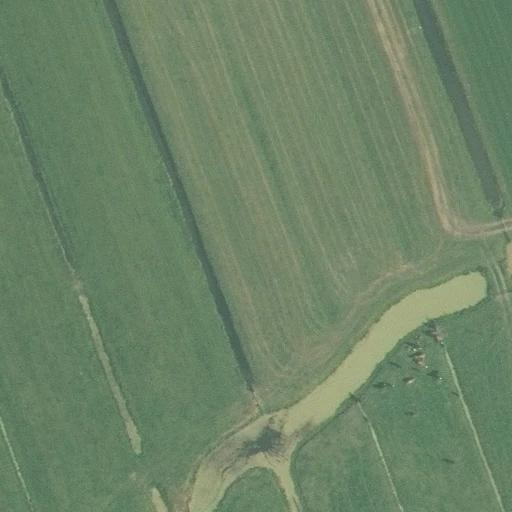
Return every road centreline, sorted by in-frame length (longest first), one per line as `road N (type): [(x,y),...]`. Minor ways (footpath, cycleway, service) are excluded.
road 1 (track): [(117,511),(137,487),(334,356),(396,285),(511,232)]
road 2 (track): [(511,365),(487,241),(450,188),(399,67)]
